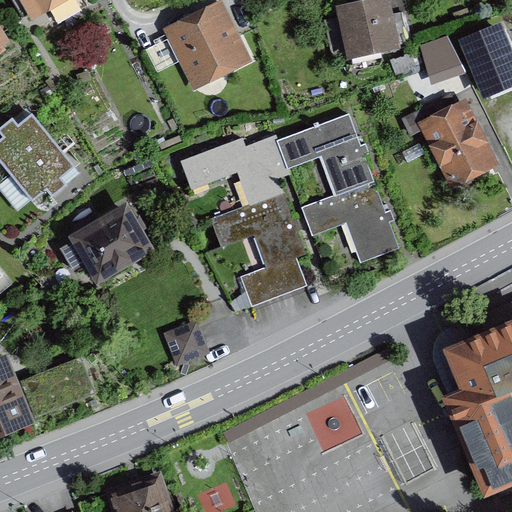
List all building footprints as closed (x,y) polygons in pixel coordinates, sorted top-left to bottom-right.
[(24,0),(37,21),(72,0),(24,0)] [(387,2),(341,13),(352,60),(410,46),(404,19),(392,22),(387,2)] [(222,10),(169,35),(197,92),(249,66),(222,10)] [(0,32),(0,57),(11,51),(0,32)] [(453,34),(421,45),(434,83),(466,72),(453,34)] [(511,68),(503,50),(474,63),(487,91),(511,80),(511,68)] [(466,106),(422,129),(455,190),(498,167),(466,106)] [(351,121),(280,147),(290,174),(324,161),(338,199),(374,184),(351,121)] [(0,148),(0,160),(14,177),(52,145),(34,123),(22,133),(15,124),(1,136),(7,143),(0,148)] [(244,145),(184,168),(194,195),(240,177),(252,209),(285,196),(279,179),(290,174),(280,147),(277,139),(246,151),(244,145)] [(14,177),(34,201),(48,189),(55,197),(67,187),(60,179),(72,169),(52,145),(14,177)] [(338,199),(305,212),(316,240),(349,227),(364,264),(401,248),(374,184),(338,199)] [(297,260),(308,256),(285,196),(252,209),(212,224),(222,250),(257,237),(270,270),(284,265),(297,260)] [(130,210),(74,241),(77,246),(63,253),(76,277),(93,267),(101,282),(154,253),(130,210)] [(297,260),(284,265),(294,291),(307,286),(297,260)] [(284,265),(270,270),(280,297),(294,291),(284,265)] [(270,270),(257,275),(267,302),(280,297),(270,270)] [(257,275),(242,281),(253,307),(267,302),(257,275)] [(197,327),(167,338),(178,366),(207,355),(197,327)] [(511,328),(455,353),(472,393),(454,401),(495,496),(511,488),(511,328)] [(1,347),(0,347),(0,438),(31,427),(1,347)] [(170,511),(159,479),(112,496),(117,511),(170,511)]
